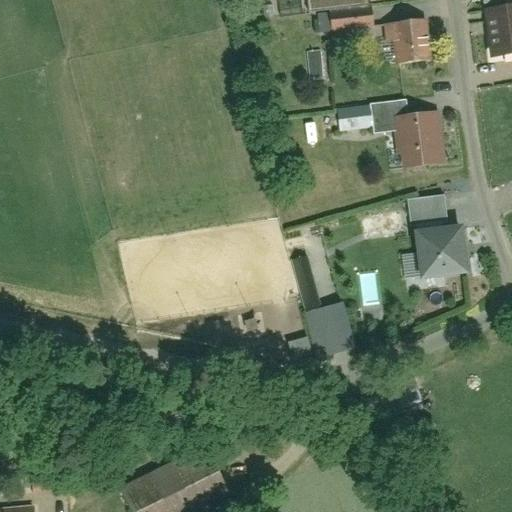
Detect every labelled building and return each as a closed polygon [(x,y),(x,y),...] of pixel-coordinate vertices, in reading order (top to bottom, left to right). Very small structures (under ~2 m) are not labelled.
[(336,11),(337,37),(380,35),(379,9),(336,11)] [(511,11),(487,15),(493,61),(511,58),(511,11)] [(389,29),(391,68),(435,66),(434,26),(389,29)] [(398,136),(399,171),(446,169),(445,119),(420,120),(420,104),(343,107),(344,137),(398,136)] [(459,231),(416,236),(421,280),(465,274),(459,231)] [(292,265),(305,314),(325,309),(311,260),(292,265)] [(203,446),(117,488),(128,511),(229,511),(234,510),(203,446)]
